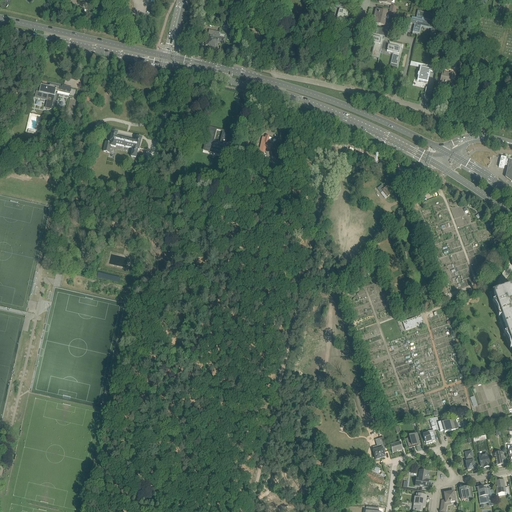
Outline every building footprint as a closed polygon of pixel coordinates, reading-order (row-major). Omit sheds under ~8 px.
[(235,8),(246,12),(249,0),(242,0),(241,4),(235,2),(237,2),(235,8)] [(339,8),(335,22),(346,25),(348,19),(347,18),(349,11),(339,8)] [(376,10),(374,17),(386,20),(388,13),(376,10)] [(412,19),(411,22),(415,23),(414,25),(413,32),(419,33),(421,26),(435,30),(434,35),(435,35),(436,34),(438,23),(437,23),(438,21),(438,22),(439,17),(421,12),(418,11),(416,17),(417,17),(417,18),(412,17),(412,19)] [(370,19),(369,23),(384,26),(386,20),(374,17),(373,20),(370,19)] [(218,42),(224,43),(226,34),(209,30),(208,34),(211,37),(210,40),(207,39),(206,45),(215,48),(216,46),(217,46),(218,42)] [(369,36),(368,42),(369,43),(375,44),(373,51),(376,52),(374,57),(379,58),(381,50),(382,47),(383,42),(383,40),(382,39),(383,36),(378,35),(371,33),(370,36),(369,36)] [(387,51),(387,52),(393,54),(391,61),(394,61),(393,67),(397,68),(398,68),(402,49),(401,49),(402,45),(390,42),(389,44),(389,46),(388,46),(387,51)] [(418,76),(417,80),(428,83),(431,67),(421,65),(421,68),(420,68),(419,73),(418,73),(417,76),(418,76)] [(442,72),(440,84),(445,85),(446,84),(449,84),(448,86),(453,87),(453,85),(455,75),(442,72)] [(50,87),(41,85),(39,93),(36,92),(35,98),(47,101),(45,108),(46,109),(46,110),(47,110),(47,111),(48,111),(49,111),(50,111),(51,111),(51,110),(52,110),(56,91),(62,93),(62,92),(65,93),(66,87),(63,86),(63,88),(52,86),(50,85),(50,87)] [(70,99),(67,111),(73,113),(76,101),(70,99)] [(205,144),(204,149),(211,151),(212,151),(213,151),(216,150),(217,149),(218,149),(218,150),(219,153),(220,153),(225,155),(226,149),(227,150),(227,148),(228,142),(228,141),(227,141),(227,140),(228,138),(228,137),(229,137),(230,137),(230,136),(230,133),(231,134),(231,132),(223,130),(222,132),(223,132),(220,143),(214,141),(216,130),(217,130),(217,129),(209,127),(208,128),(209,128),(207,137),(207,138),(208,138),(208,139),(207,141),(206,141),(206,142),(205,142),(205,143),(205,144)] [(136,158),(138,150),(139,150),(142,139),(137,137),(136,142),(117,138),(118,133),(113,132),(110,142),(111,142),(111,143),(106,142),(103,152),(109,153),(111,146),(115,147),(116,145),(133,149),(131,157),(136,158)] [(267,149),(270,136),(266,136),(266,138),(263,137),(259,152),(264,153),(265,149),(267,149)] [(163,166),(166,153),(162,152),(161,156),(159,155),(157,164),(163,166)] [(506,158),(501,157),(499,167),(504,169),(505,165),(508,166),(511,161),(511,159),(506,158)] [(384,187),(379,191),(381,194),(385,199),(387,197),(390,195),(387,191),(387,190),(386,189),(388,188),(386,185),(384,187)] [(511,286),(492,294),(495,302),(493,302),(499,318),(500,318),(506,333),(505,334),(510,350),(511,350),(511,286)] [(421,316),(402,323),(405,331),(424,325),(421,316)] [(446,421),(440,422),(439,423),(438,423),(438,425),(440,430),(440,432),(444,431),(445,433),(455,430),(458,429),(456,423),(453,424),(452,420),(446,422),(446,421)] [(426,444),(432,443),(436,442),(433,431),(428,432),(428,433),(423,435),(426,444)] [(409,449),(414,447),(416,446),(416,445),(419,444),(416,432),(412,433),(413,435),(409,436),(410,438),(406,439),(409,449)] [(375,440),(377,446),(378,450),(373,451),(376,460),(385,457),(383,450),(385,449),(382,440),(380,439),(375,440)] [(400,442),(390,445),(392,453),(403,450),(400,442)] [(467,469),(467,471),(475,469),(471,451),(465,453),(466,459),(469,459),(469,461),(466,462),(466,464),(465,464),(465,465),(465,468),(466,469),(467,469)] [(493,454),(494,457),(495,463),(496,462),(496,465),(504,464),(503,456),(502,452),(493,454)] [(484,468),(487,467),(489,467),(489,465),(487,453),(478,455),(481,467),(484,466),(484,467),(484,468)] [(369,463),(367,468),(378,474),(380,469),(369,463)] [(427,488),(428,483),(429,480),(427,480),(428,471),(426,471),(419,470),(418,479),(416,478),(416,482),(415,487),(417,487),(427,488)] [(365,480),(364,488),(366,488),(367,488),(367,489),(366,501),(378,502),(380,485),(381,485),(381,484),(380,484),(381,478),(381,477),(380,477),(380,476),(379,476),(368,471),(367,480),(366,480),(365,480)] [(503,480),(495,482),(497,494),(505,493),(505,495),(509,495),(508,488),(505,488),(503,480)] [(464,487),(463,488),(459,488),(460,490),(461,500),(465,499),(465,497),(466,497),(470,497),(470,498),(473,498),(471,486),(464,487)] [(486,486),(477,487),(479,497),(478,497),(480,504),(492,502),(494,501),(494,496),(493,490),(490,490),(490,488),(487,489),(486,486)] [(449,491),(443,492),(443,494),(444,500),(442,501),(440,511),(441,511),(440,511),(445,511),(447,503),(455,501),(454,492),(453,492),(450,493),(449,491)] [(415,497),(414,505),(415,505),(414,511),(419,511),(422,511),(422,507),(425,508),(426,499),(424,498),(424,495),(417,494),(416,494),(416,497),(415,497)]
